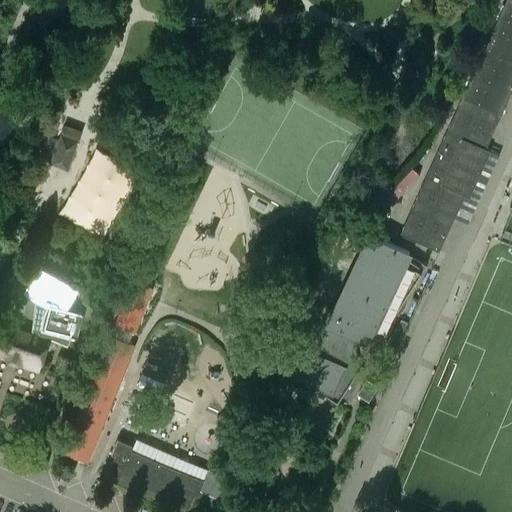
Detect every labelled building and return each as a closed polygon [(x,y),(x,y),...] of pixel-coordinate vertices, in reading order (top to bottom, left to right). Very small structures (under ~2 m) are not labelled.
[(400,233),(439,250),(444,238),(440,236),(445,225),(449,227),(465,194),(469,196),(491,149),(486,147),(491,136),(487,134),(492,123),(496,125),(506,102),(511,89),(511,0),(505,0),(457,108),(461,109),(457,120),(452,118),(411,210),(415,211),(410,222),(406,220),(400,233)] [(52,161),(67,167),(81,130),(65,124),(52,161)] [(308,348),(296,373),(329,388),(326,393),(328,394),(329,396),(331,397),(333,398),(335,399),(337,400),(342,394),(359,367),(358,366),(358,367),(356,365),(354,362),(353,359),(352,357),(352,354),(352,351),(353,348),(354,345),(355,342),(357,340),(359,338),(361,336),(364,335),(367,334),(370,334),(373,333),(376,334),(379,335),(378,335),(379,336),(394,313),(397,312),(399,310),(401,309),(403,307),(405,304),(406,302),(407,299),(407,296),(407,293),(422,271),(405,260),(406,257),(409,250),(397,245),(394,244),(390,242),(369,232),(364,244),(367,246),(355,272),(352,270),(341,292),(345,294),(339,306),(335,305),(334,307),(330,305),(309,348),(308,348)] [(0,319),(0,354),(39,368),(49,339),(48,338),(49,337),(66,344),(69,335),(75,337),(82,311),(64,306),(77,284),(41,265),(26,292),(37,298),(33,331),(34,331),(33,332),(0,319)] [(129,278),(112,321),(119,324),(132,330),(134,330),(152,287),(129,278)] [(392,351),(405,323),(400,320),(383,346),(392,351)] [(107,346),(64,451),(86,460),(129,355),(123,353),(132,330),(119,324),(110,347),(107,346)] [(366,380),(358,393),(368,400),(377,386),(367,379),(366,380)] [(189,511),(204,480),(131,448),(133,444),(118,437),(111,452),(115,454),(105,476),(187,511),(189,511)]
